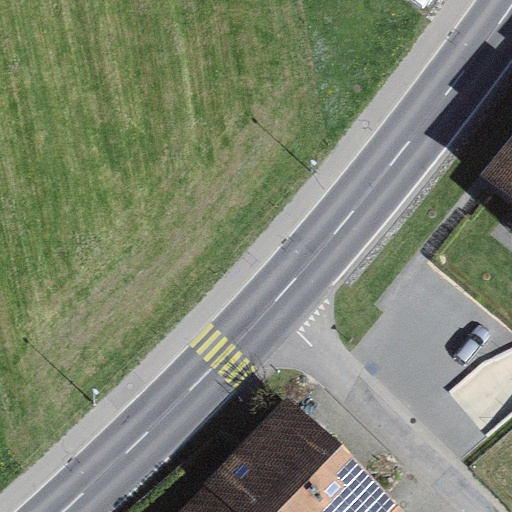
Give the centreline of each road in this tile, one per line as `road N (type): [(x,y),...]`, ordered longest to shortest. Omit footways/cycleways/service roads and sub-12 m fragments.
road 1 (secondary): [(511,1),(284,300)]
road 2 (secondary): [(284,300),(60,511)]
road 3 (unclassified): [(284,300),(486,511)]
